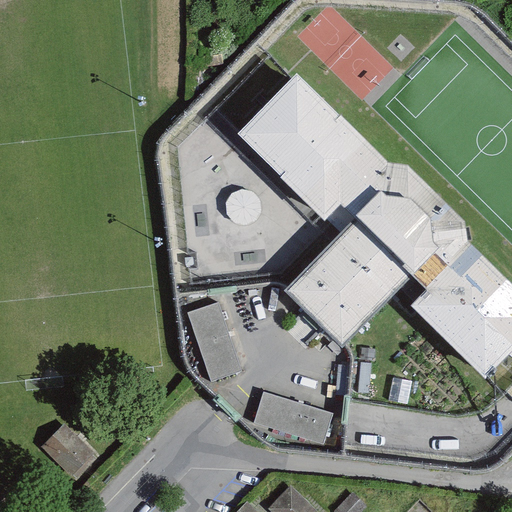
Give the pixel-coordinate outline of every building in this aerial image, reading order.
[(511,292),(291,76),(233,135),(321,222),(335,208),(350,223),(278,296),(334,352),(404,281),(420,297),(407,311),(480,382),(511,349),(511,292)] [(219,306),(189,316),(214,385),(244,375),(219,306)] [(266,396),(256,424),(324,446),(334,417),(266,396)] [(74,415),(43,446),(79,481),(109,450),(74,415)] [(321,511),(297,491),(278,511),(321,511)] [(356,498),(341,511),(367,511),(369,511),(356,498)]
